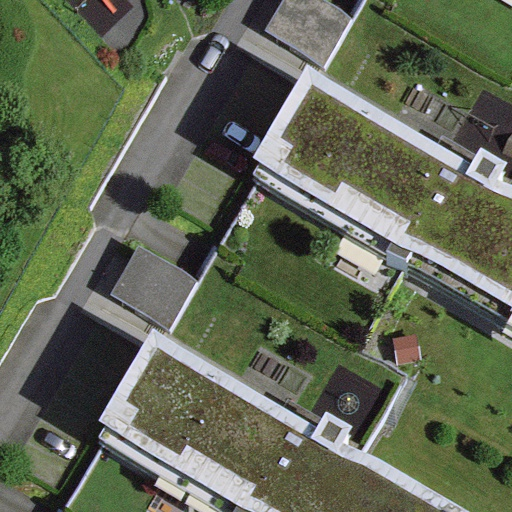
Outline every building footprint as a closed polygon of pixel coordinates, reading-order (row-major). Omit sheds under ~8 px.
[(511,0),(356,0),(300,94),(507,218),(511,208),(511,0)] [(461,191),(300,94),(244,187),(402,282),(511,347),(511,220),(507,218),(490,207),(497,195),(468,178),(461,191)] [(359,360),(402,282),(244,187),(145,357),(350,480),(408,388),(359,360)] [(306,453),(145,357),(89,450),(192,511),(404,511),(350,480),(334,470),(342,458),(313,441),(306,453)] [(192,511),(89,450),(53,511),(192,511)]
